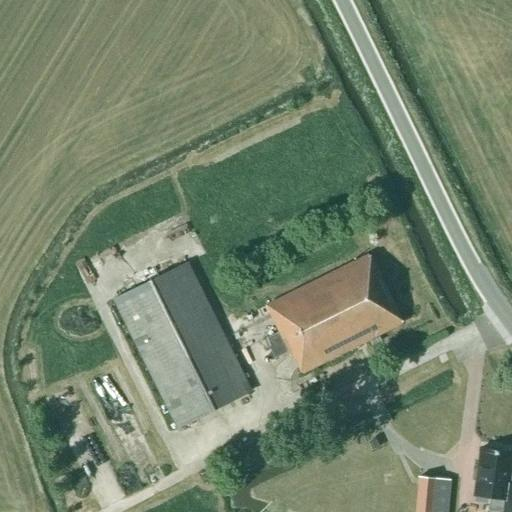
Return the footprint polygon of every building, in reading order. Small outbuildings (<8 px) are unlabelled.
[(293,355),(302,373),(402,324),(368,256),(266,306),(279,332),(265,339),(275,359),(289,352),(291,356),(293,355)] [(176,428),(251,391),(188,263),(113,300),(176,428)] [(375,439),(368,442),(372,451),(379,447),(375,439)] [(511,464),(511,453),(480,449),(473,496),(490,498),(488,511),(494,511),(511,511),(511,484),(509,484),(511,464)] [(415,511),(447,511),(450,480),(419,477),(415,511)]
